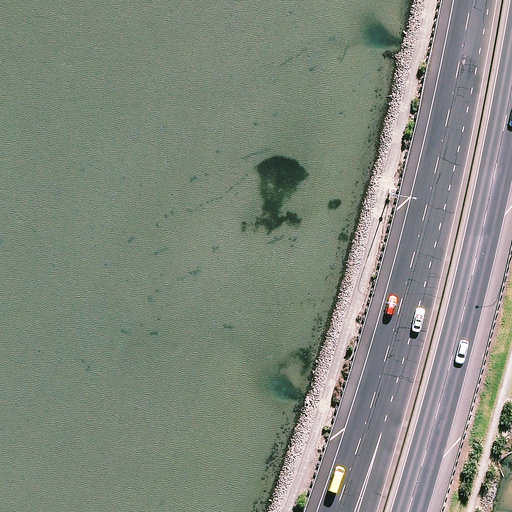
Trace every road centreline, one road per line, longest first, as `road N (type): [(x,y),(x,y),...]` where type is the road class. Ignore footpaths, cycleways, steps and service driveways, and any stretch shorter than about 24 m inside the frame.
road 1 (trunk): [(511,65),(463,311),(405,511)]
road 2 (trunk): [(335,511),(415,254)]
road 3 (trunk): [(362,511),(415,254)]
road 4 (trunk): [(415,254),(471,0)]
